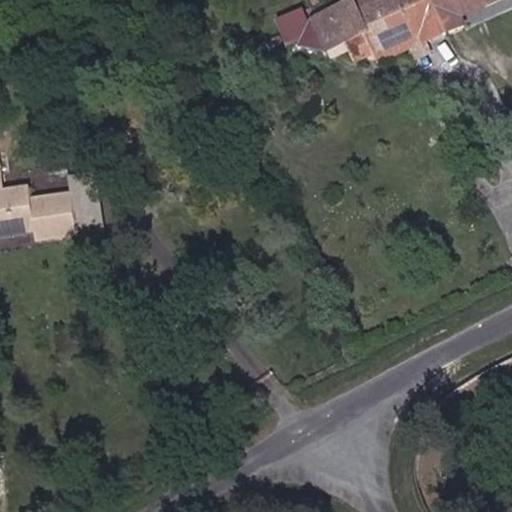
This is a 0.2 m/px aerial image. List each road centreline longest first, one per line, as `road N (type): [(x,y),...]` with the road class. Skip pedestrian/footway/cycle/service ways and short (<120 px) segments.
road 1 (residential): [(313,422),(511,321)]
road 2 (residential): [(167,511),(313,422)]
